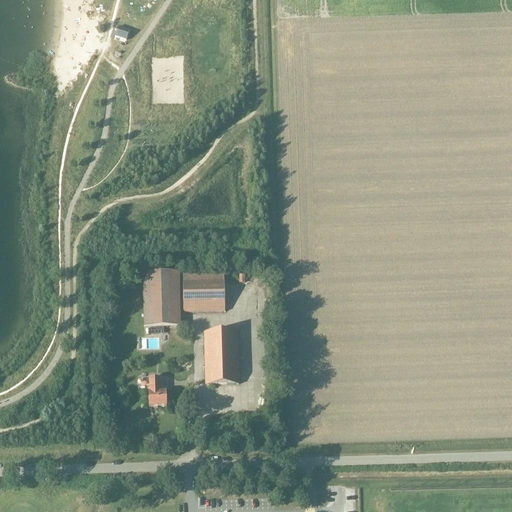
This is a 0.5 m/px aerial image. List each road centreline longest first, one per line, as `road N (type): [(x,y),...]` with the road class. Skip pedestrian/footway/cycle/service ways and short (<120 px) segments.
road 1 (track): [(0,431),(42,416),(65,384),(73,253),(91,219),(117,200),(168,190),(225,130),(251,115),(253,0)]
road 2 (unclassified): [(511,456),(0,472)]
road 3 (track): [(73,259),(269,253),(265,128),(253,111)]
